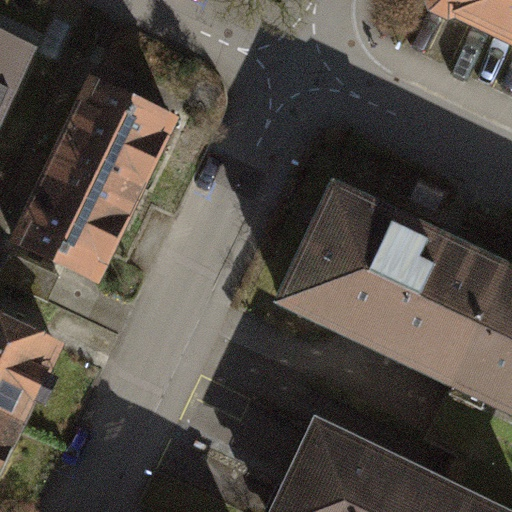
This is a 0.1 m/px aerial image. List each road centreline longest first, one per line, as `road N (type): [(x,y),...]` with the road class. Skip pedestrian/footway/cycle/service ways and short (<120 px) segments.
road 1 (residential): [(75,511),(290,62)]
road 2 (residential): [(290,62),(511,165)]
road 3 (residential): [(156,0),(290,62)]
